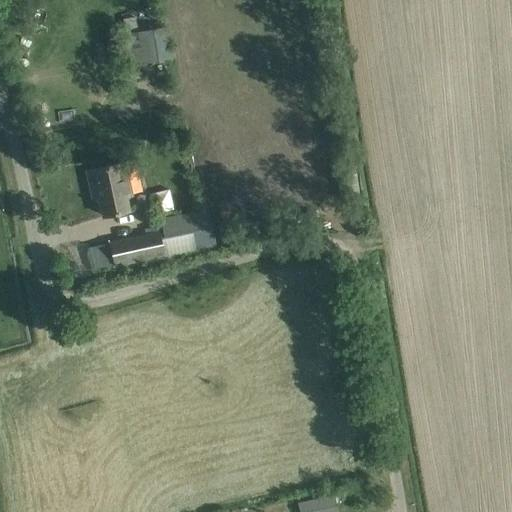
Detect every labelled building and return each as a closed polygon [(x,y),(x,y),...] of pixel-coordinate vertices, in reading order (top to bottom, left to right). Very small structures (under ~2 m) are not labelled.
[(121,64),(175,57),(170,25),(116,34),(121,64)] [(103,216),(127,210),(124,196),(131,194),(124,161),(86,170),(90,190),(97,189),(103,216)] [(173,208),(168,189),(149,193),(153,213),(173,208)] [(145,235),(109,242),(114,264),(144,257),(147,275),(167,269),(166,261),(164,253),(169,252),(164,231),(145,235)] [(93,269),(111,264),(105,242),(87,247),(93,269)] [(337,511),(334,494),(297,502),(299,511),(337,511)]
